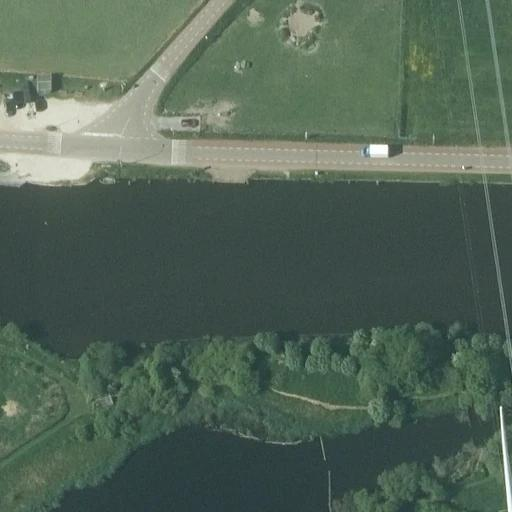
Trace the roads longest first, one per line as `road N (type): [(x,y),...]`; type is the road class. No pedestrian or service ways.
road 1 (tertiary): [(511,162),(119,150)]
road 2 (tertiary): [(119,150),(136,101),(227,0)]
